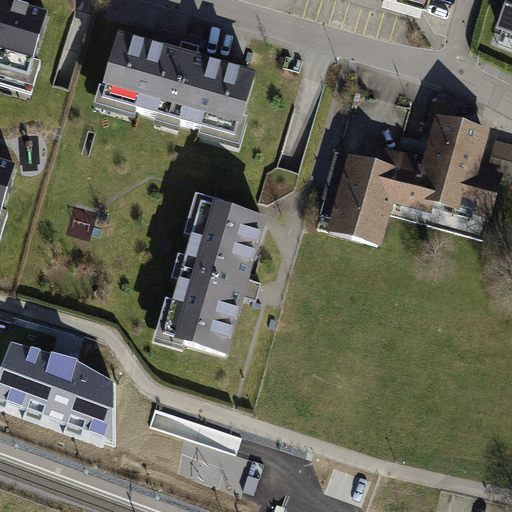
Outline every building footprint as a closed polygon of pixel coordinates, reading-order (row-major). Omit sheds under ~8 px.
[(49,6),(25,0),(0,0),(0,63),(30,72),(49,6)] [(435,0),(393,0),(432,11),(435,0)] [(511,0),(510,0),(500,31),(511,35),(511,0)] [(257,64),(118,30),(100,99),(239,134),(257,64)] [(365,155),(343,150),(323,227),(377,240),(387,200),(426,210),(429,197),(473,209),(472,214),(487,218),(498,178),(499,174),(474,167),(482,137),(485,127),(430,113),(418,162),(412,161),(413,154),(369,142),(365,155)] [(499,174),(498,178),(511,182),(511,181),(511,144),(482,137),(474,167),(499,174)] [(0,211),(15,160),(0,155),(0,211)] [(232,365),(272,226),(199,205),(159,344),(232,365)] [(75,365),(9,347),(0,374),(0,404),(113,446),(113,386),(75,365)]
